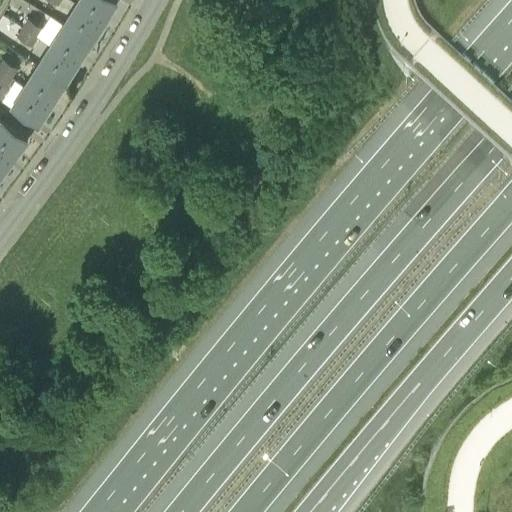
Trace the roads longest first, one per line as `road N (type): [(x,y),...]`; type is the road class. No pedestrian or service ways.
road 1 (trunk): [(511,30),(337,229),(108,511)]
road 2 (motorway): [(511,127),(183,511)]
road 3 (motorway): [(246,511),(511,205)]
road 4 (trunk): [(313,511),(511,279)]
road 5 (residential): [(0,232),(113,74),(154,0)]
